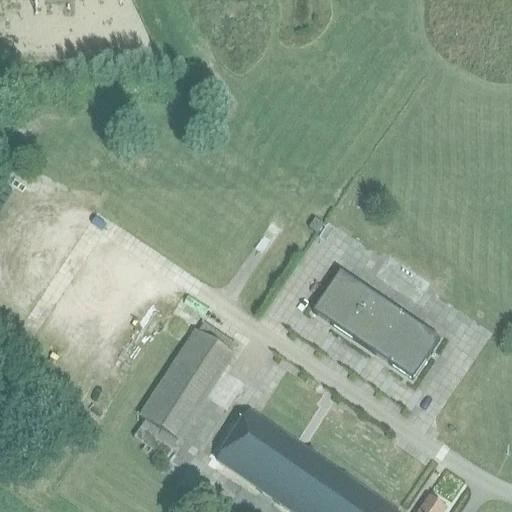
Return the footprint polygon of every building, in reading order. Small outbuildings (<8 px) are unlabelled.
[(233,6),(223,6),(222,21),(248,21),(248,6),(240,6),(240,2),(233,2),(233,6)] [(314,224),(308,233),(316,238),(322,229),(314,224)] [(342,276),(315,316),(412,381),(439,341),(342,276)] [(176,442),(230,357),(193,333),(138,417),(144,421),(174,441),(176,442)] [(288,511),(447,511),(449,510),(431,499),(422,511),(392,511),(247,415),(215,463),(288,511)]
